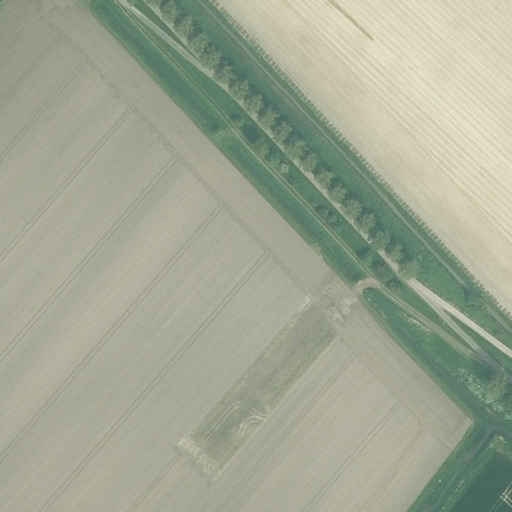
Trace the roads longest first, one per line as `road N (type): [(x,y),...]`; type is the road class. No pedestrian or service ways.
road 1 (unclassified): [(411,282),(215,77)]
road 2 (unclassified): [(511,380),(411,282)]
road 3 (unclassified): [(511,355),(411,282)]
road 4 (residential): [(119,0),(215,77)]
